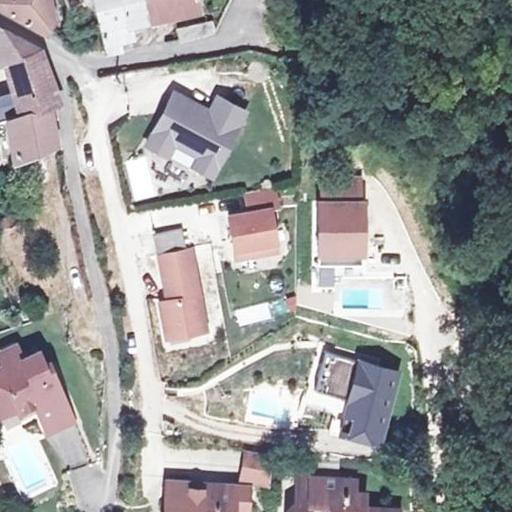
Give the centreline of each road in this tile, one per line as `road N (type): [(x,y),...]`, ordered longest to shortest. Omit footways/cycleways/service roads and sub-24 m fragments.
road 1 (residential): [(57,59),(116,374),(107,511)]
road 2 (unclassified): [(443,511),(410,273),(386,218)]
road 3 (residential): [(237,36),(152,55),(57,59)]
